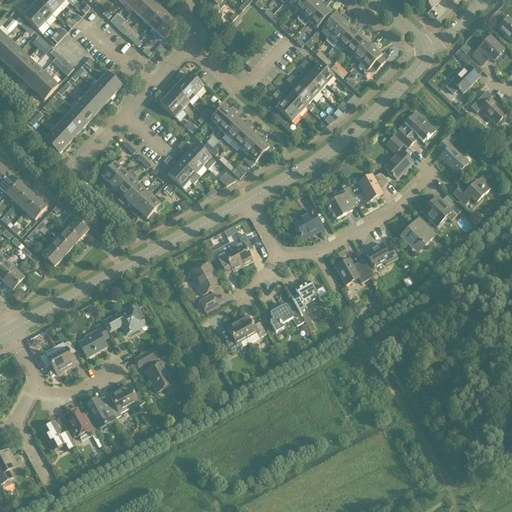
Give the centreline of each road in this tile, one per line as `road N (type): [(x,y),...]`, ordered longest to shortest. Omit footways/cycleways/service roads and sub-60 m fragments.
road 1 (tertiary): [(246,201),(11,331)]
road 2 (tertiary): [(424,50),(423,62),(388,101),(340,143),(246,201)]
road 3 (residential): [(314,253),(397,207),(429,173)]
road 4 (residential): [(287,46),(247,86),(231,86),(192,49)]
